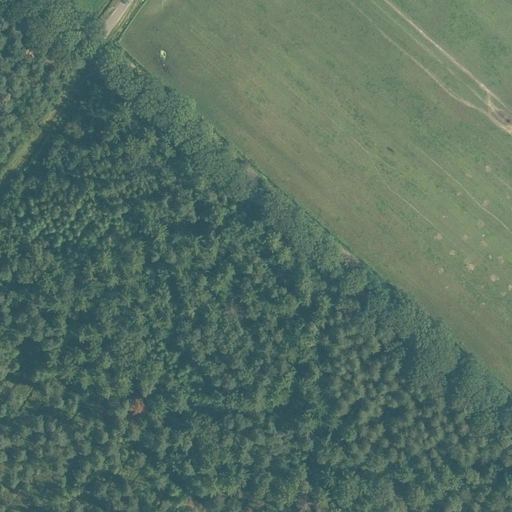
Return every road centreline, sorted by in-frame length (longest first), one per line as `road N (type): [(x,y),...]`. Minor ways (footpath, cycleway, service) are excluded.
road 1 (unclassified): [(511,423),(88,53)]
road 2 (track): [(88,53),(0,184)]
